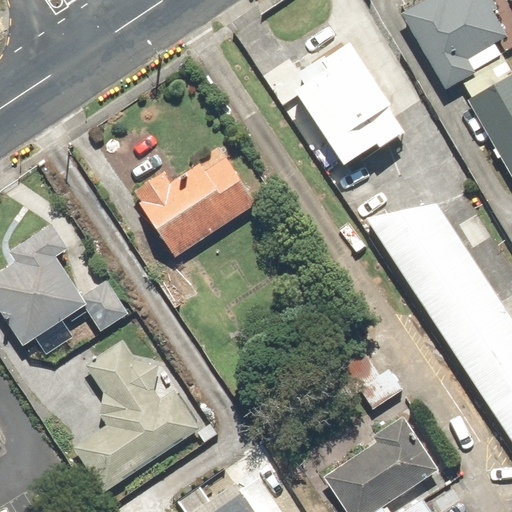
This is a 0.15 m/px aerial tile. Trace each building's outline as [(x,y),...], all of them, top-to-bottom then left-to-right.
[(444,0),(424,0),(402,13),(447,91),(476,75),(467,59),(508,36),(487,0),(447,0),(445,1),(444,0)] [(306,85),(297,91),(345,166),(383,141),(372,123),(392,110),(349,41),(299,74),(306,85)] [(511,72),(467,99),(511,175),(511,72)] [(160,171),(132,191),(179,257),(259,200),(222,149),(170,186),(160,171)] [(511,315),(440,203),(383,214),(371,221),(511,440),(511,315)] [(17,262),(0,273),(0,312),(25,350),(85,311),(100,334),(130,314),(65,214),(9,250),(17,262)] [(203,427),(159,362),(122,388),(129,398),(101,418),(108,428),(77,449),(107,493),(203,427)] [(358,387),(372,408),(402,389),(388,368),(358,387)] [(381,444),(325,479),(346,511),(436,511),(420,486),(442,472),(406,417),(376,436),(381,444)] [(289,511),(287,508),(283,511),(259,477),(243,488),(237,479),(210,498),(202,486),(178,502),(185,511),(289,511)]
